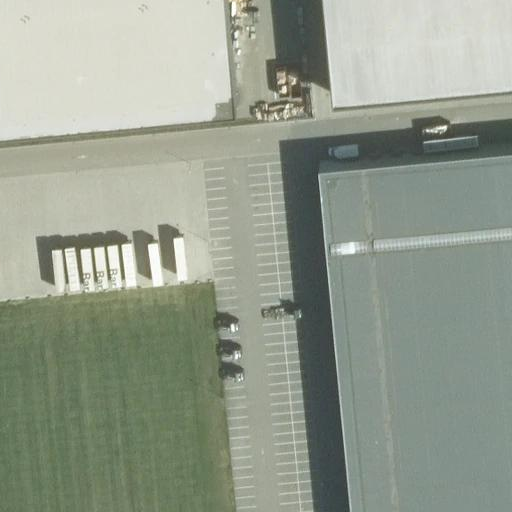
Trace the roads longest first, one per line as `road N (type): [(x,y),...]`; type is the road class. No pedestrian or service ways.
road 1 (unknown): [(337,511),(302,137)]
road 2 (unknown): [(0,141),(247,109),(262,79),(260,0)]
road 3 (unknown): [(511,7),(402,14),(380,0)]
